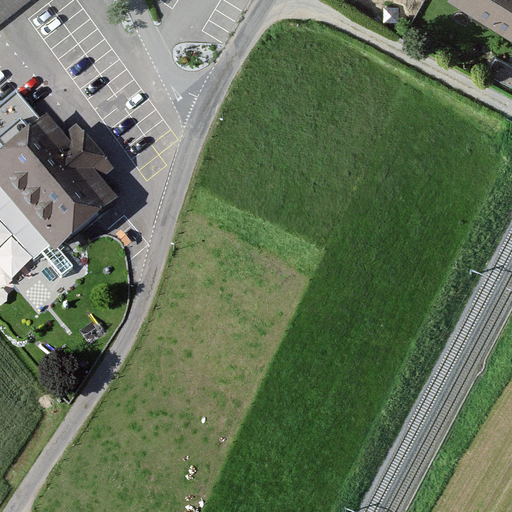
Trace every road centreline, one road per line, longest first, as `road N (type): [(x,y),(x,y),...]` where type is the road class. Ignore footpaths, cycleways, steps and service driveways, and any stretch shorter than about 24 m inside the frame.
road 1 (unclassified): [(25,511),(112,363),(155,263),(206,105)]
road 2 (track): [(511,108),(291,0)]
road 3 (unclassified): [(206,105),(171,77),(133,0)]
road 4 (unclassified): [(206,105),(267,0)]
